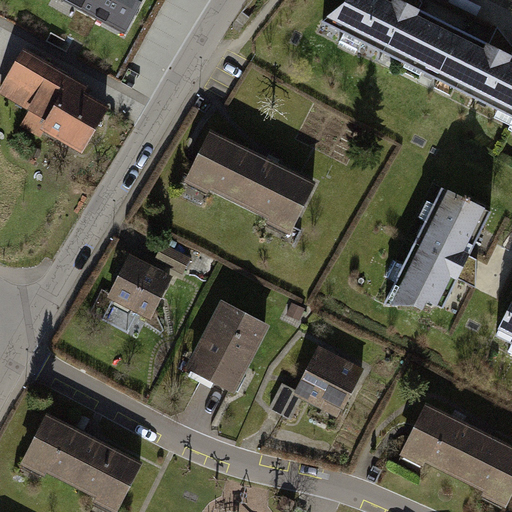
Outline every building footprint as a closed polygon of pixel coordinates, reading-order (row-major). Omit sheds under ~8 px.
[(59,0),(128,37),(147,0),(59,0)] [(511,65),(379,0),(348,0),(318,28),(511,122),(511,65)] [(24,51),(0,93),(0,95),(49,123),(43,133),(86,157),(113,109),(87,95),(90,89),(24,51)] [(314,187),(211,136),(190,178),(292,229),(314,187)] [(444,188),(386,305),(415,305),(422,309),(426,300),(438,306),(454,276),(476,288),(476,258),(466,253),(480,225),(484,227),(491,212),(444,188)] [(168,242),(159,256),(185,272),(194,257),(168,242)] [(130,259),(112,293),(154,315),(172,280),(130,259)] [(511,302),(496,335),(511,342),(511,302)] [(225,307),(192,372),(237,394),(269,329),(225,307)] [(319,347),(296,390),(283,383),(270,407),(291,418),(304,395),(321,404),(324,398),(345,409),(365,371),(319,347)] [(511,491),(511,447),(425,404),(403,447),(508,499),(511,491)] [(36,416),(13,464),(110,511),(133,462),(36,416)]
